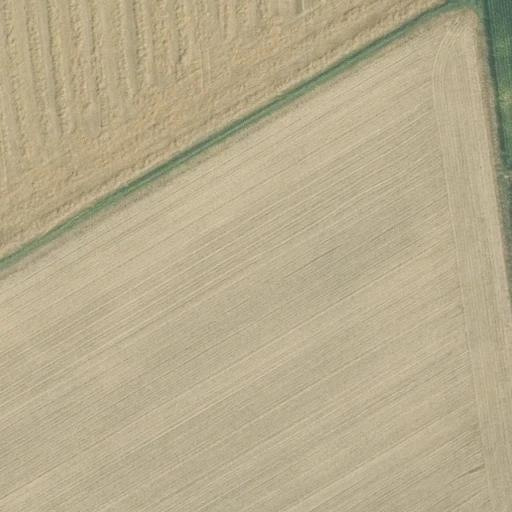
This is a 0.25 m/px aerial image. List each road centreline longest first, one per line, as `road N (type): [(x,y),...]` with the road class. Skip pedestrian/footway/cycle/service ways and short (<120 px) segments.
road 1 (track): [(465,0),(0,273)]
road 2 (track): [(511,257),(475,0)]
